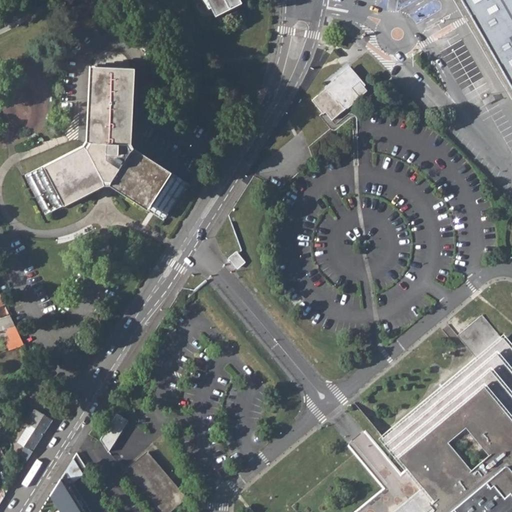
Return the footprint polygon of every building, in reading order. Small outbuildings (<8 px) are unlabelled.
[(206,0),(215,16),(241,3),(239,0),(206,0)] [(511,0),(461,0),(511,87),(511,0)] [(349,69),(362,85),(364,83),(349,66),(342,72),(343,73),(349,69)] [(325,112),(332,120),(367,90),(363,86),(365,85),(364,83),(362,85),(349,69),(343,73),(342,72),(335,78),(337,79),(328,86),(326,85),(325,86),(326,88),(311,101),(316,106),(323,114),(325,112)] [(85,148),(26,178),(43,211),(102,180),(110,180),(165,216),(185,186),(128,150),(126,144),(129,71),(93,70),(90,141),(85,148)] [(328,86),(337,79),(335,78),(326,85),(328,86)] [(237,253),(230,259),(234,265),(236,268),(244,261),(237,253)] [(482,299),(511,334),(511,295),(501,283),(482,299)] [(457,335),(475,357),(380,436),(425,490),(398,511),(511,511),(511,348),(501,335),(500,336),(482,315),(457,335)] [(10,316),(0,319),(0,329),(6,328),(10,341),(7,342),(10,350),(24,345),(10,316)] [(28,375),(31,382),(40,378),(36,372),(28,375)] [(40,378),(33,381),(45,406),(52,403),(40,378)] [(26,461),(52,420),(35,410),(27,422),(29,423),(35,427),(23,446),(17,456),(26,461)] [(116,413),(100,439),(108,452),(128,420),(116,413)] [(17,442),(23,446),(35,427),(29,423),(17,442)] [(149,451),(125,471),(160,511),(167,511),(187,496),(149,451)] [(89,472),(77,452),(73,458),(73,459),(83,475),(89,472)] [(62,481),(69,477),(72,482),(83,475),(73,459),(73,458),(65,470),(60,479),(62,481)] [(91,511),(72,482),(69,477),(62,481),(60,479),(50,495),(59,510),(54,511),(91,511)]
